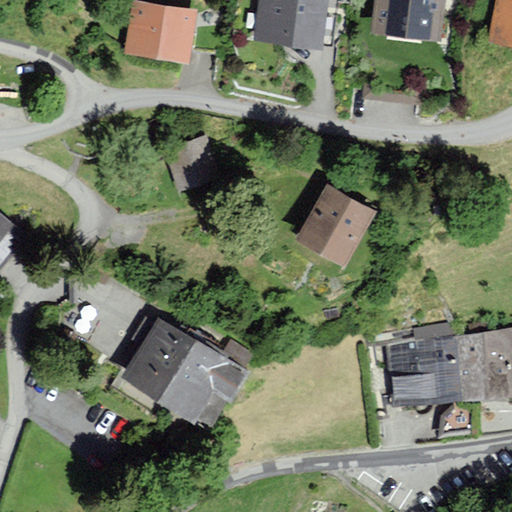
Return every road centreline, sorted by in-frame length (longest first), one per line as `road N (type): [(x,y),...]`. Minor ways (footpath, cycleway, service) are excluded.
road 1 (residential): [(75,99),(170,98),(404,137),(472,133),(511,120)]
road 2 (residential): [(0,139),(80,191),(92,221),(79,253),(21,320),(17,413),(0,469)]
road 3 (residential): [(511,439),(249,473),(172,511)]
